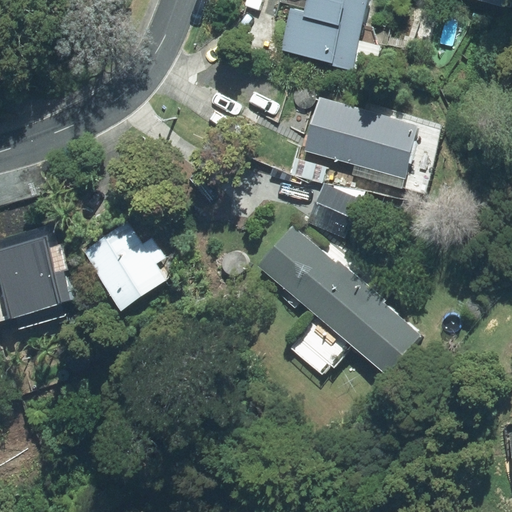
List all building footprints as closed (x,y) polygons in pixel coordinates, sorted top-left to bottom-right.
[(356,76),(376,0),(322,0),(321,6),(332,9),(327,25),(301,17),(300,17),(289,58),(310,63),(356,76)] [(511,0),(469,0),(475,2),(475,5),(508,15),(511,0)] [(306,154),(408,186),(424,133),(322,102),(306,154)] [(329,213),(321,230),(346,241),(354,225),(329,213)] [(134,225),(94,255),(140,317),(180,287),(134,225)] [(386,308),(388,306),(340,265),(338,267),(296,231),(261,272),(391,384),(426,343),(386,308)] [(0,258),(0,312),(6,332),(88,305),(78,275),(70,278),(58,244),(49,247),(44,232),(8,243),(12,254),(0,258)] [(161,316),(169,328),(179,323),(171,309),(161,316)]
